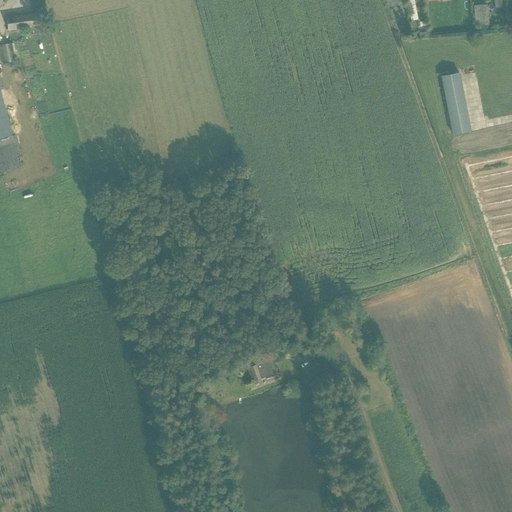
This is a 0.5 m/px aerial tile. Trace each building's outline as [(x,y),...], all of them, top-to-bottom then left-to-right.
[(414,0),(406,0),(409,20),(417,19),(414,0)] [(473,6),(474,26),(488,25),(486,5),(473,6)] [(39,12),(6,18),(8,31),(30,27),(31,35),(42,33),(41,26),(46,25),(44,12),(39,13),(39,12)] [(13,43),(0,45),(0,59),(1,63),(15,61),(15,62),(18,62),(17,57),(18,57),(16,50),(15,50),(13,43)] [(452,135),(470,131),(458,72),(440,76),(452,135)] [(0,171),(19,167),(14,144),(17,143),(16,135),(11,136),(0,91),(0,171)] [(255,382),(256,385),(262,382),(261,378),(262,377),(263,378),(273,374),(273,373),(276,372),(268,352),(249,360),(251,366),(247,367),(253,383),(255,382)]
